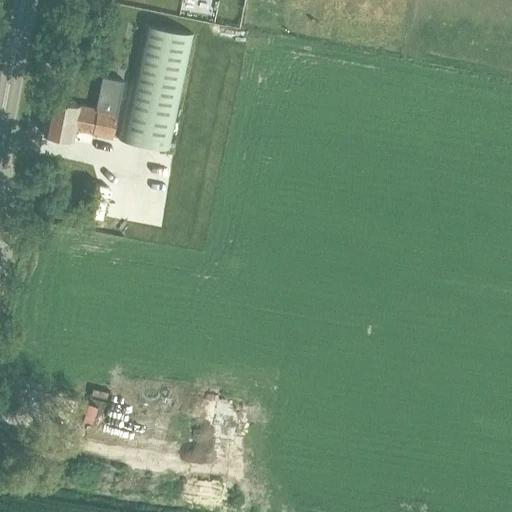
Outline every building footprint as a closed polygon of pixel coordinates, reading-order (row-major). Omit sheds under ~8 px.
[(143,23),(118,138),(169,150),(194,35),(143,23)] [(51,98),(43,135),(72,141),(75,129),(112,137),(124,81),(102,77),(96,108),(51,98)] [(146,389),(145,407),(192,411),(193,392),(146,389)] [(90,444),(138,448),(141,409),(94,405),(90,444)] [(152,476),(153,501),(177,501),(176,476),(152,476)]
